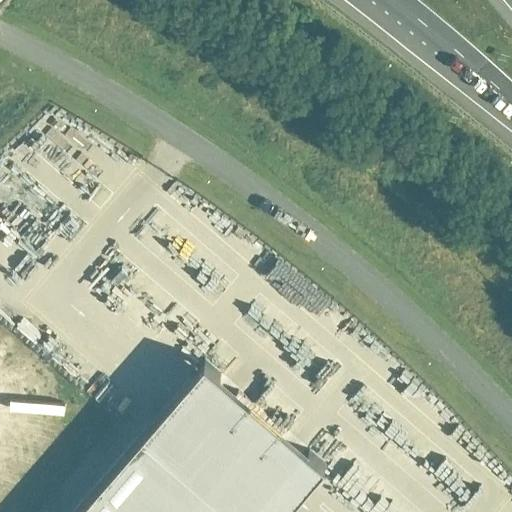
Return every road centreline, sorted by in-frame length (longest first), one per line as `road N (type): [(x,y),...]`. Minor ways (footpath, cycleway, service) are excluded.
road 1 (unclassified): [(0,33),(181,138),(274,204),(392,300),(511,417)]
road 2 (motorway): [(392,0),(511,102)]
